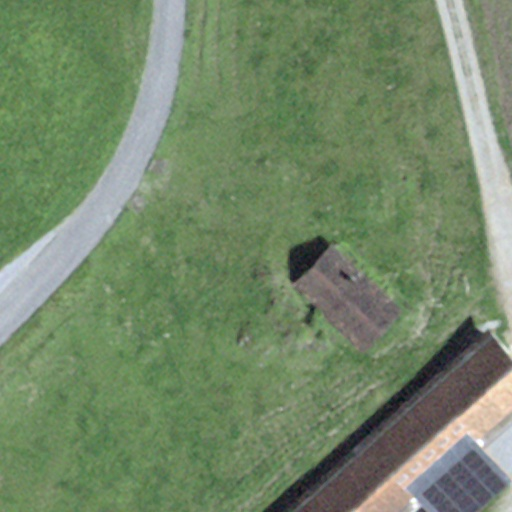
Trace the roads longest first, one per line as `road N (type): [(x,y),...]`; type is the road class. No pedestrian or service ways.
road 1 (unclassified): [(0,323),(117,187),(164,78),(171,0)]
road 2 (track): [(511,263),(446,0)]
